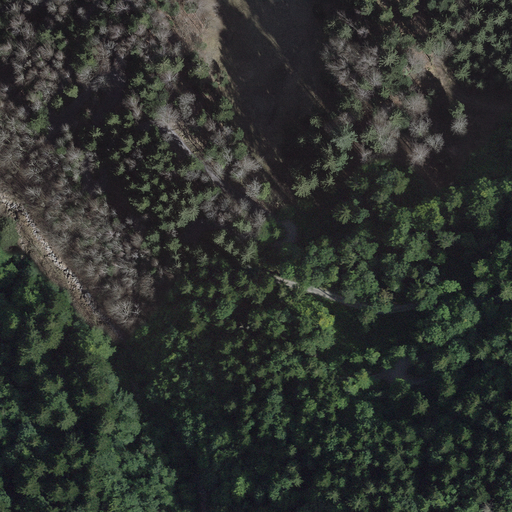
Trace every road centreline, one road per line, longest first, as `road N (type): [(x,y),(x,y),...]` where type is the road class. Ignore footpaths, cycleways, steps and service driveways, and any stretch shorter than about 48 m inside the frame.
road 1 (track): [(98,0),(49,111),(59,123),(105,77),(118,77),(89,131),(88,185),(103,182),(118,142),(157,126),(242,202),(291,227),(293,236),(281,244),(202,224),(191,232),(200,244),(364,305),(511,299)]
road 2 (track): [(511,317),(472,327),(395,373),(402,381),(458,382),(511,367)]
road 3 (track): [(301,511),(306,485),(295,389),(307,378),(395,376)]
road 4 (track): [(416,0),(442,78),(459,97),(511,112)]
